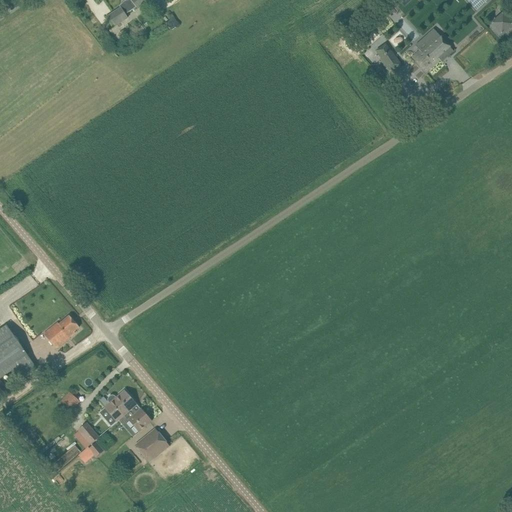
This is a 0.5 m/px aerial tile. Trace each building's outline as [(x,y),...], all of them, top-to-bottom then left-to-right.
[(143,0),(130,0),(138,9),(146,3),(143,0)] [(466,0),(476,11),(487,0),(466,0)] [(119,8),(106,17),(113,28),(127,19),(119,8)] [(511,29),(511,10),(502,19),(511,30),(511,29)] [(420,51),(412,58),(426,73),(440,60),(442,62),(453,51),(439,35),(434,29),(416,46),(418,48),(420,51)] [(391,52),(380,60),(389,73),(401,65),(391,52)] [(44,335),(56,349),(75,333),(74,332),(79,328),(69,316),(59,324),(58,323),(50,329),(44,335)] [(0,332),(0,380),(30,360),(8,327),(0,332)] [(117,422),(125,415),(133,408),(137,413),(141,409),(124,390),(104,408),(117,422)] [(72,412),(80,403),(69,392),(60,402),(72,412)] [(139,432),(144,428),(151,422),(141,409),(137,413),(133,408),(125,415),(139,432)] [(85,447),(89,443),(91,445),(99,438),(86,423),(78,430),(79,432),(75,436),(85,447)] [(149,463),(162,452),(170,446),(155,428),(147,435),(135,446),(149,463)] [(96,457),(104,451),(97,442),(89,448),(88,447),(78,455),(85,463),(94,455),(96,457)] [(81,453),(75,446),(50,467),(56,474),(81,453)]
